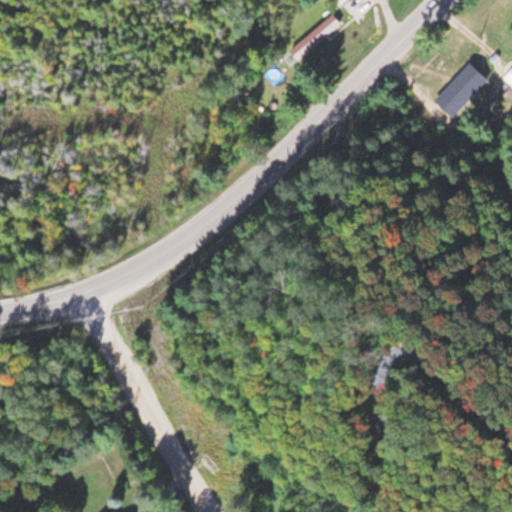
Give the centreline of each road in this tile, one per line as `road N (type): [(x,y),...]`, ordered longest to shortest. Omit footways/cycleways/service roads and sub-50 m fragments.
road 1 (tertiary): [(451,0),(302,148),(174,254),(82,293),(0,310)]
road 2 (residential): [(207,511),(82,293)]
